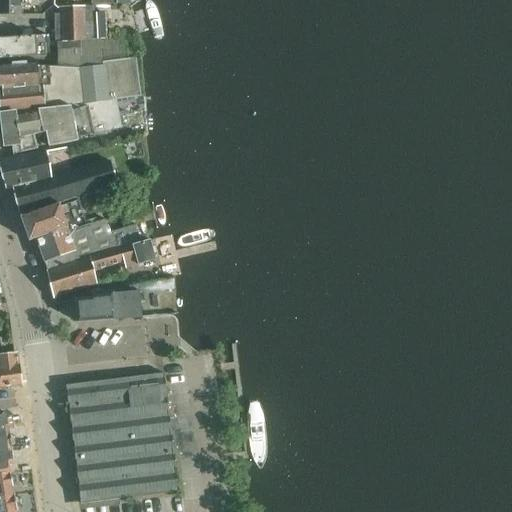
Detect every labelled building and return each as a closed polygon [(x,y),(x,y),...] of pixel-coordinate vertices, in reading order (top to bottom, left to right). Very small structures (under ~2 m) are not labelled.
[(0,0),(0,14),(21,14),(20,0),(0,0)] [(56,41),(80,40),(107,39),(107,19),(95,20),(95,5),(54,7),(56,41)] [(48,35),(36,36),(0,38),(0,59),(37,56),(45,56),(44,43),(49,43),(48,35)] [(122,128),(117,100),(141,97),(136,58),(129,59),(126,39),(107,39),(80,40),(80,41),(57,42),(59,67),(37,66),(37,62),(0,64),(0,66),(2,66),(3,77),(0,76),(0,90),(4,90),(5,101),(0,101),(0,107),(1,114),(71,106),(77,137),(122,128)] [(71,106),(1,114),(4,147),(12,146),(13,154),(37,149),(34,134),(46,132),(49,146),(78,140),(77,137),(71,106)] [(13,187),(20,212),(60,203),(117,184),(111,161),(52,178),(46,151),(0,161),(0,164),(6,188),(13,187)] [(45,261),(49,271),(89,257),(140,243),(135,225),(110,232),(105,219),(88,225),(78,197),(22,217),(30,240),(36,238),(45,261)] [(49,271),(54,297),(97,283),(93,270),(124,262),(126,268),(156,260),(151,240),(133,245),(88,258),(88,259),(49,271)] [(161,280),(159,280),(160,290),(174,289),(174,277),(161,280)] [(75,299),(78,323),(142,317),(140,291),(140,284),(102,292),(102,295),(93,295),(93,297),(75,299)] [(19,366),(17,353),(0,355),(0,388),(22,386),(19,366)] [(0,448),(11,447),(11,446),(13,444),(13,438),(10,437),(9,429),(12,429),(10,416),(4,412),(0,412),(0,448)] [(0,475),(10,473),(13,473),(11,465),(13,465),(10,449),(11,448),(11,447),(0,448),(0,475)] [(0,498),(15,496),(13,486),(15,484),(14,476),(11,475),(10,473),(0,475),(0,498)] [(0,498),(0,511),(17,511),(17,508),(19,506),(18,500),(15,499),(15,496),(0,498)]
